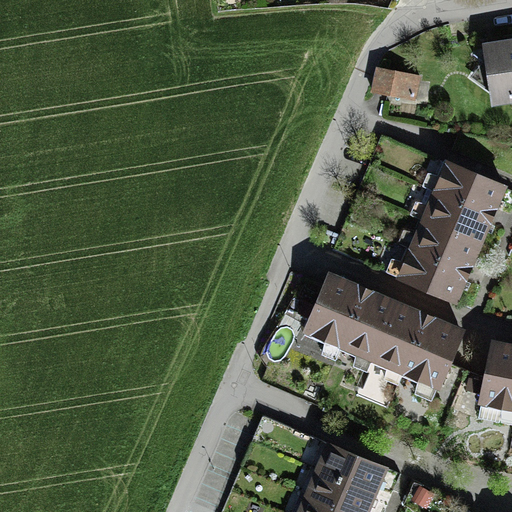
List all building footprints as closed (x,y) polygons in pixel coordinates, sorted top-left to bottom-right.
[(490,67),(495,99),(511,96),(511,44),(509,44),(487,48),(488,52),(481,61),(490,67)] [(419,77),(377,69),(373,91),(415,99),(419,77)] [(469,266),(479,243),(489,220),(485,219),(486,216),(487,213),(488,210),(490,207),(493,209),(503,186),(450,163),(445,177),(428,173),(423,186),(438,192),(432,206),(416,202),(411,214),(426,221),(420,234),(404,230),(399,243),(414,249),(408,263),(392,259),(386,271),(454,301),(464,277),(461,276),(462,273),(463,270),(464,267),(466,264),(469,266)] [(428,321),(425,319),(421,318),(419,317),(420,313),(395,303),(370,292),(369,296),(366,295),(363,293),(360,292),(357,291),(359,287),(330,275),(316,307),(319,308),(310,329),(327,336),(322,354),(335,359),(342,342),(357,349),(353,365),(366,371),(373,356),(388,362),(384,378),(397,384),(404,369),(419,375),(415,393),(431,400),(438,382),(436,381),(444,362),(447,363),(461,331),(432,318),(430,322),(428,321)] [(511,346),(494,342),(486,378),(489,379),(485,399),(502,403),(501,421),(511,423),(511,346)] [(366,511),(370,503),(374,492),(380,479),(385,467),(322,440),(320,447),(329,450),(320,470),(312,489),(304,486),(301,490),(301,491),(299,497),(307,500),(302,511),(366,511)]
